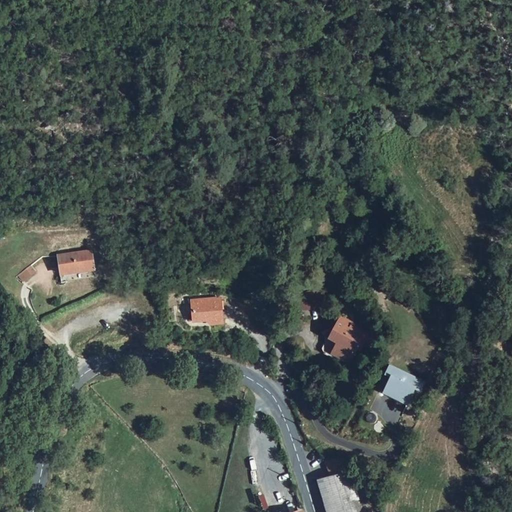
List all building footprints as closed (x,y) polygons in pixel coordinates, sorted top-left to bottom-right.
[(57,255),(59,276),(92,271),(88,250),(57,255)] [(321,310),(321,292),(296,292),(295,309),(321,310)] [(188,299),(190,321),(209,320),(208,324),(220,323),(218,297),(188,299)] [(349,321),(341,317),(330,339),(338,343),(332,354),(350,363),(357,348),(361,350),(369,334),(352,325),(350,329),(346,327),(349,321)] [(338,343),(333,341),(324,360),(354,375),(366,352),(361,350),(357,348),(350,363),(332,354),(338,343)] [(388,379),(381,396),(406,407),(413,390),(420,393),(425,381),(388,365),(383,377),(388,379)] [(417,405),(420,394),(413,392),(410,403),(417,405)] [(372,511),(375,511),(372,499),(361,503),(350,468),(344,453),(325,461),(335,475),(318,481),(327,511),(372,511)]
